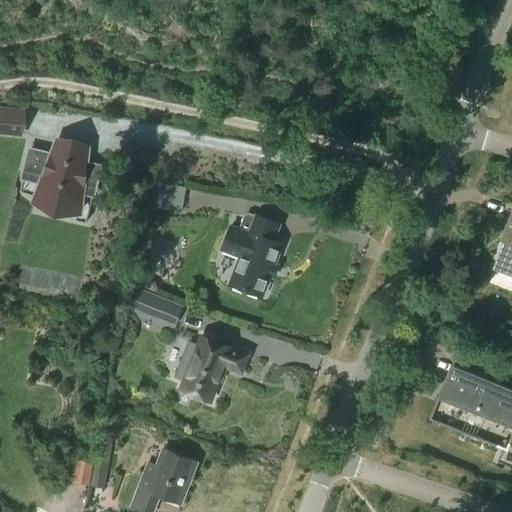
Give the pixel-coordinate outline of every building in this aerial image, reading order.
[(0,130),(21,133),(23,108),(0,106),(0,130)] [(58,138),(52,153),(29,147),(24,168),(27,168),(21,192),(36,195),(34,198),(36,199),(37,195),(53,199),(49,213),(86,222),(100,165),(85,161),(87,145),(58,138)] [(182,211),(186,187),(160,182),(156,206),(182,211)] [(257,217),(250,215),(246,216),(241,230),(231,227),(223,250),(242,257),(231,284),(263,297),(265,291),(269,290),(272,283),(270,280),(283,244),(274,240),(280,224),(258,215),(257,217)] [(511,224),(495,269),(508,274),(511,264),(511,224)] [(183,306),(139,290),(132,311),(175,326),(183,306)] [(199,344),(189,340),(176,376),(185,379),(183,387),(182,388),(210,398),(233,339),(205,329),(199,344)] [(511,384),(452,361),(431,415),(510,446),(511,441),(511,384)] [(103,488),(112,441),(114,430),(102,428),(91,486),(103,488)] [(181,503),(197,461),(163,447),(156,467),(147,463),(131,504),(151,511),(153,511),(160,495),(181,503)] [(88,485),(92,462),(78,460),(74,483),(88,485)]
